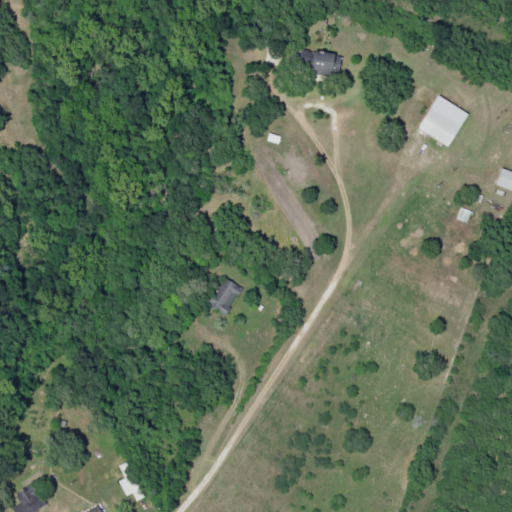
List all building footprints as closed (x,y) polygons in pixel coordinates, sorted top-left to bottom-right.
[(335,77),(339,56),(311,50),(307,71),(335,77)] [(416,130),(448,147),(467,113),(434,95),(416,130)] [(494,186),(511,189),(511,171),(498,169),(494,186)] [(225,315),(239,287),(220,277),(206,306),(225,315)] [(131,493),(135,501),(142,498),(130,473),(116,480),(124,496),(131,493)] [(19,503),(10,508),(12,511),(34,511),(43,507),(30,484),(14,493),(19,503)]
